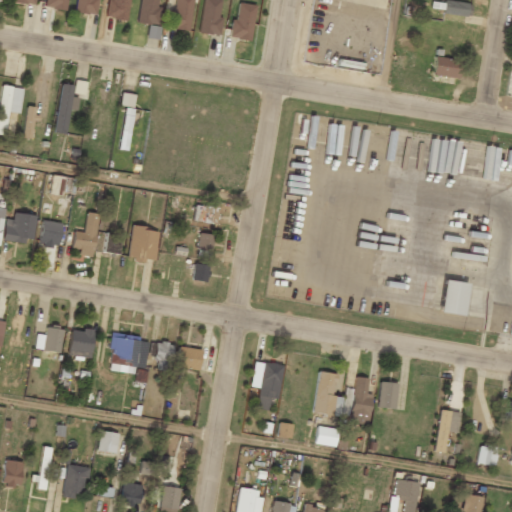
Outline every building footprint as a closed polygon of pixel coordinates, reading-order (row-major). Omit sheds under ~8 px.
[(66,0),(43,0),(43,8),(65,10),(66,0)] [(93,14),(94,0),(75,0),(74,13),(93,14)] [(127,0),(105,0),(104,18),(126,20),(127,0)] [(156,26),(159,7),(155,6),(156,0),(138,0),(135,22),(156,26)] [(188,30),(191,0),(171,0),(169,28),(188,30)] [(200,0),(199,33),(218,34),(219,0),(200,0)] [(469,3),(442,1),(441,14),(468,16),(469,3)] [(253,4),(236,3),(235,20),(230,19),(228,38),(250,40),(253,4)] [(157,39),(159,27),(147,25),(145,38),(157,39)] [(431,76),(456,77),(457,59),(432,58),(431,76)] [(51,132),(63,134),(67,110),(74,111),(76,98),(69,96),(71,85),(59,83),(51,132)] [(18,113),(20,88),(0,86),(0,134),(3,135),(6,112),(18,113)] [(131,108),(133,95),(120,93),(118,105),(131,108)] [(35,107),(24,106),(21,138),(30,138),(31,121),(34,121),(35,107)] [(129,108),(121,108),(118,150),(127,150),(129,108)] [(47,194),(58,195),(59,192),(71,194),(73,179),(50,175),(47,194)] [(215,223),(216,206),(192,205),(191,222),(215,223)] [(11,220),(4,218),(0,238),(30,244),(35,216),(12,212),(11,220)] [(96,214),(84,213),(82,232),(72,231),(70,248),(77,249),(76,255),(91,257),(96,214)] [(36,244),(56,247),(60,224),(40,220),(36,244)] [(152,262),(157,230),(130,226),(125,258),(152,262)] [(104,232),(102,252),(117,254),(119,233),(104,232)] [(208,258),(210,235),(197,233),(195,256),(208,258)] [(189,280),(203,282),(207,265),(192,263),(189,280)] [(437,315),(461,317),(464,283),(440,280),(437,315)] [(42,335),(35,334),(32,349),(58,353),(61,328),(44,325),(42,335)] [(89,357),(91,330),(68,329),(66,356),(89,357)] [(106,371),(133,374),(132,381),(145,382),(146,367),(143,366),(145,342),(137,341),(137,336),(110,333),(106,371)] [(171,343),(148,342),(147,358),(155,358),(154,370),(169,371),(171,343)] [(174,368),(196,370),(199,349),(176,347),(174,368)] [(275,398),(280,365),(252,361),(248,387),(256,388),(253,408),(266,410),(268,398),(275,398)] [(332,374),(316,372),(310,412),(337,416),(340,397),(329,396),(332,374)] [(366,378),(352,377),(347,423),(366,425),(369,394),(364,393),(366,378)] [(395,384),(378,381),(374,407),(392,410),(395,384)] [(502,420),(511,420),(511,401),(504,401),(502,420)] [(458,413),(438,409),(431,451),(441,453),(444,431),(454,433),(458,413)] [(288,438),(290,424),(276,422),(274,437),(288,438)] [(333,446),(335,428),(314,427),(312,444),(333,446)] [(95,451),(113,453),(115,433),(97,431),(95,451)] [(473,462),(491,467),(496,448),(478,444),(473,462)] [(44,490),(49,447),(40,446),(37,476),(29,475),(28,481),(35,482),(34,489),(44,490)] [(139,459),(137,474),(163,476),(164,461),(139,459)] [(20,461),(2,460),(0,485),(18,487),(20,461)] [(81,498),(85,468),(64,464),(60,495),(81,498)] [(401,498),(400,511),(412,511),(415,482),(393,480),(391,497),(401,498)] [(139,485),(121,482),(117,505),(135,508),(139,485)] [(94,495),(109,497),(111,488),(96,485),(94,495)] [(156,511),(164,511),(174,511),(178,489),(160,486),(156,511)] [(256,511),(260,491),(237,487),(232,511),(256,511)] [(385,511),(392,511),(396,497),(389,495),(385,511)] [(477,511),(480,497),(462,495),(459,511),(477,511)] [(286,511),(288,504),(271,501),(268,511),(286,511)]
